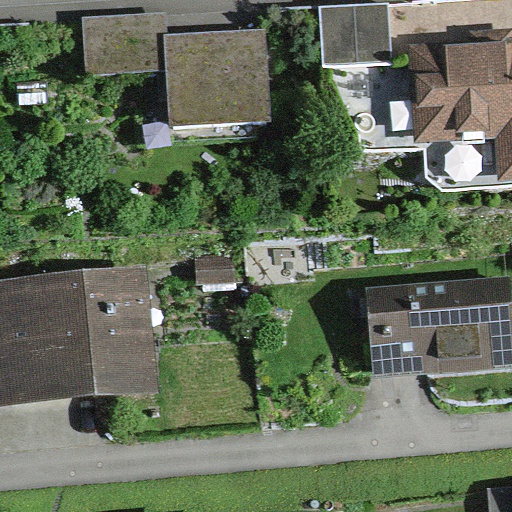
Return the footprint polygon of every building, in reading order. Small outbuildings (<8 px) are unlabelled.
[(395,9),(328,13),(332,69),(399,64),(395,9)] [(170,20),(91,26),(95,78),(174,72),(179,136),(280,128),(272,37),(172,45),(170,20)] [(511,48),(416,55),(422,144),(507,139),(510,188),(511,187),(511,48)] [(152,279),(0,289),(0,402),(1,414),(161,402),(152,279)] [(511,292),(511,285),(365,296),(372,389),(511,378),(511,292)] [(511,511),(511,497),(491,499),(491,511),(511,511)]
